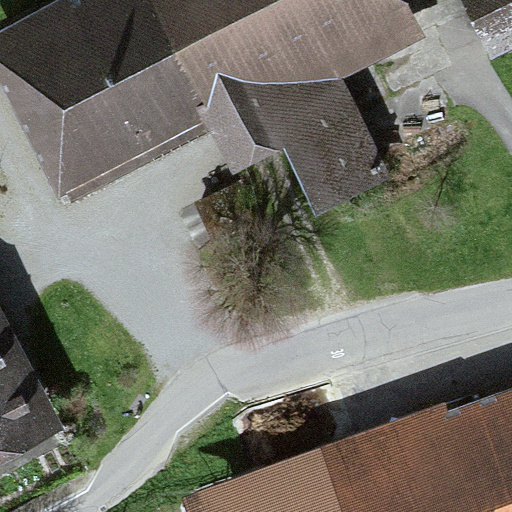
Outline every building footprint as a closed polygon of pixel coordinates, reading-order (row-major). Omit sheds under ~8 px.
[(115,0),(20,49),(78,163),(209,97),(241,159),(281,139),(249,77),(389,6),(388,2),(391,0),(115,0)] [(511,0),(482,0),(503,56),(511,52),(511,0)] [(381,169),(341,88),(277,119),(317,200),(381,169)] [(244,180),(202,199),(219,237),(251,222),(246,183),(244,180)] [(0,438),(34,421),(0,357),(0,438)] [(511,511),(511,420),(252,511),(511,511)]
